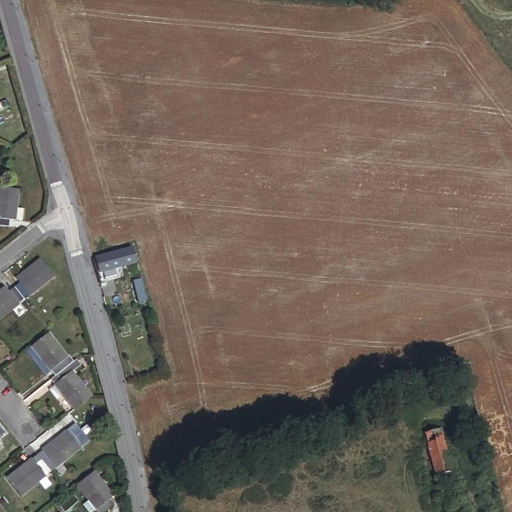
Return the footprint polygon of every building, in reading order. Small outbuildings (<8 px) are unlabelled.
[(17,208),(19,190),(0,187),(0,226),(9,227),(10,220),(23,221),(24,209),(17,208)] [(121,268),(139,263),(135,248),(97,259),(101,273),(115,269),(121,268)] [(25,301),(55,277),(42,260),(17,279),(21,284),(15,288),(25,301)] [(152,315),(142,274),(136,276),(138,283),(134,284),(143,317),(152,315)] [(0,320),(25,301),(15,288),(10,292),(7,288),(0,293),(0,320)] [(75,362),(70,356),(69,358),(50,334),(27,351),(45,375),(51,371),(56,377),(75,362)] [(91,354),(89,346),(83,348),(84,355),(91,354)] [(92,397),(74,373),(82,366),(78,360),(75,362),(56,377),(51,381),(56,386),(50,390),(58,401),(64,396),(75,410),(92,397)] [(443,431),(426,435),(445,511),(467,511),(458,473),(453,474),(443,431)] [(52,472),(82,449),(69,432),(44,451),(47,455),(42,459),(52,472)] [(47,477),(52,472),(42,459),(37,463),(33,459),(8,478),(22,496),(40,482),(47,477)] [(114,497),(96,473),(81,485),(79,486),(88,499),(95,508),(98,511),(105,511),(114,505),(110,500),(114,497)] [(53,485),(47,477),(40,482),(46,490),(53,485)] [(12,511),(14,511),(3,498),(0,500),(0,501),(8,511),(12,511)] [(90,511),(95,508),(88,499),(83,503),(89,511),(90,511)]
